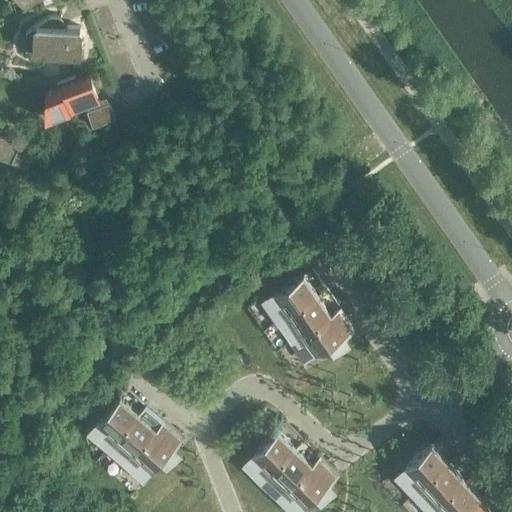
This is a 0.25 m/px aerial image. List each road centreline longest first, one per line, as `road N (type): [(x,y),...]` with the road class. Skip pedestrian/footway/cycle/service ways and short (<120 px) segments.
road 1 (tertiary): [(294,0),(511,309)]
road 2 (residential): [(428,405),(347,458),(258,384),(201,428)]
road 3 (residential): [(326,255),(428,405)]
road 4 (residential): [(428,405),(511,495)]
